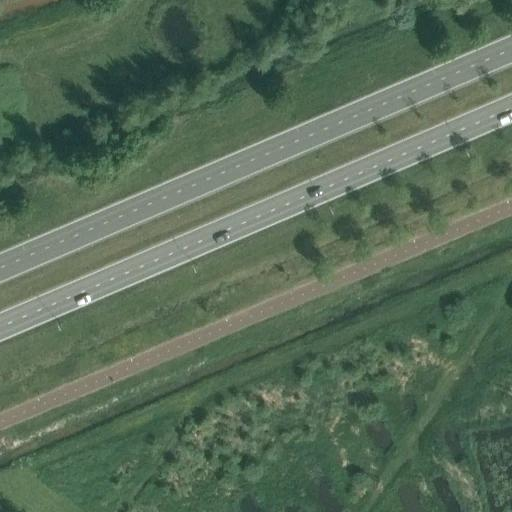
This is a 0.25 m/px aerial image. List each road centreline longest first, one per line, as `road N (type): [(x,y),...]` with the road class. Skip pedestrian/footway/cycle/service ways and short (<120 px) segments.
road 1 (primary): [(511,49),(0,267)]
road 2 (primary): [(0,326),(511,109)]
